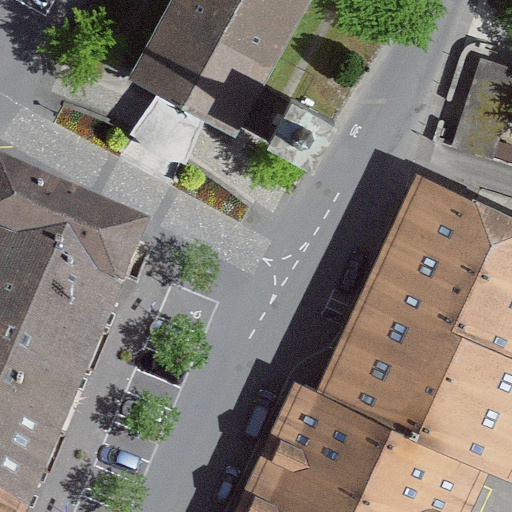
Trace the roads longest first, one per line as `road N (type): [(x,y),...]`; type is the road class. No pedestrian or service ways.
road 1 (residential): [(288,275),(0,114)]
road 2 (residential): [(167,511),(240,351),(288,275)]
road 3 (residential): [(374,143),(443,0)]
road 4 (residential): [(288,275),(374,143)]
road 5 (residential): [(511,187),(374,143)]
